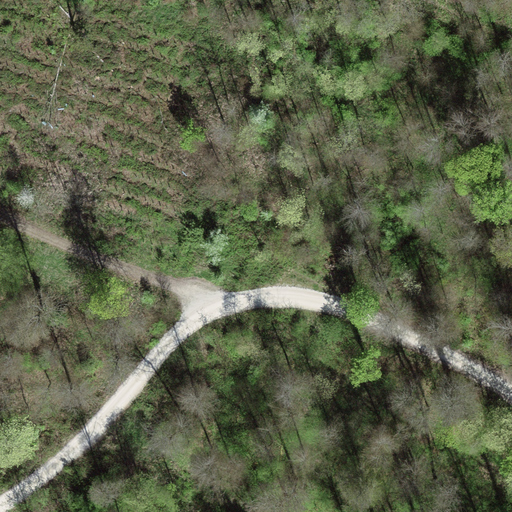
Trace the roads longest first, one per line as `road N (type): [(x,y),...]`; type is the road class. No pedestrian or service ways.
road 1 (track): [(0,509),(96,435),(208,302),(297,303),(392,331),(511,389)]
road 2 (track): [(208,302),(0,214)]
